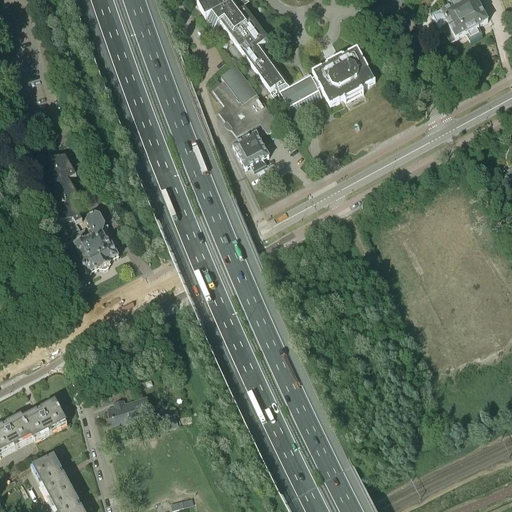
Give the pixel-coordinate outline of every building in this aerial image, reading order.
[(219,26),(270,95),(284,114),(287,112),(290,117),(321,100),(320,98),(323,96),(328,106),(333,108),(344,102),(345,103),(361,94),(360,94),(372,87),(373,82),(357,52),(342,59),(341,58),(326,67),(326,68),(311,76),(312,77),(310,78),(306,71),(300,74),(302,77),(289,84),(262,47),(268,43),(243,9),(241,10),(239,7),(247,1),(240,0),(236,3),(233,0),(193,0),(204,20),(212,31),(219,26)] [(450,45),(455,42),(465,37),(465,38),(466,38),(469,44),(482,37),(478,31),(479,31),(478,30),(488,24),(474,0),(468,0),(464,3),(463,2),(450,9),(451,10),(441,15),(439,11),(429,16),(432,20),(437,30),(446,26),(449,30),(443,33),(450,45)] [(383,54),(377,43),(372,45),(378,56),(383,54)] [(323,52),(329,63),(340,57),(334,46),(323,52)] [(256,137),(264,132),(267,137),(279,128),(235,70),(221,80),(224,84),(212,93),(224,109),(218,116),(236,140),(243,137),(246,142),(256,137)] [(256,137),(246,142),(232,149),(245,173),(251,170),(254,175),(266,169),(263,163),(269,160),(256,137)] [(118,260),(114,252),(112,247),(110,248),(107,243),(106,244),(102,235),(103,234),(106,235),(108,229),(105,228),(100,218),(95,217),(88,221),(87,225),(89,230),(81,234),(76,227),(82,223),(71,205),(73,204),(73,205),(79,201),(68,182),(70,181),(70,182),(76,179),(65,159),(51,161),(53,180),(57,179),(57,183),(54,183),(56,202),(59,202),(60,206),(57,206),(59,225),(70,223),(77,236),(70,240),(74,248),(81,263),(80,264),(86,274),(85,277),(91,279),(91,276),(99,272),(99,273),(100,273),(104,274),(108,271),(109,268),(110,268),(109,265),(118,260)] [(500,193),(495,196),(500,206),(506,203),(500,193)] [(32,440),(33,443),(34,443),(48,435),(50,437),(53,436),(51,434),(67,425),(55,404),(40,412),(36,415),(23,422),(32,440)] [(116,411),(110,413),(114,429),(141,421),(137,405),(124,409),(123,406),(115,409),(116,411)] [(32,440),(23,422),(21,419),(7,427),(2,429),(0,430),(0,457),(14,450),(15,452),(18,450),(17,448),(32,440)] [(159,435),(178,429),(175,419),(156,425),(159,435)] [(42,489),(50,504),(72,492),(64,478),(62,474),(54,459),(32,470),(33,472),(41,486),(39,487),(40,490),(42,489)] [(72,492),(50,504),(54,511),(82,511),(82,510),(79,506),(72,492)] [(192,501),(170,507),(171,511),(176,511),(193,508),(192,501)]
